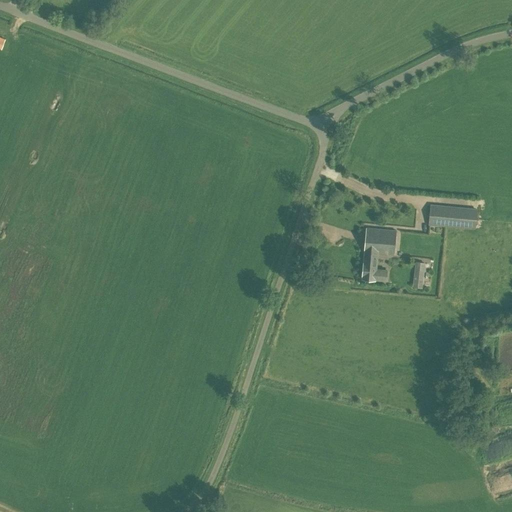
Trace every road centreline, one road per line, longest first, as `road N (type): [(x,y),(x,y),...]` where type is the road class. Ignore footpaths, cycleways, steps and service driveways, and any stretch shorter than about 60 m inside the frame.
road 1 (unclassified): [(181,511),(205,487),(223,449),(329,122)]
road 2 (unclassified): [(329,122),(307,122),(0,0)]
road 3 (unclassified): [(329,122),(466,45),(511,35)]
